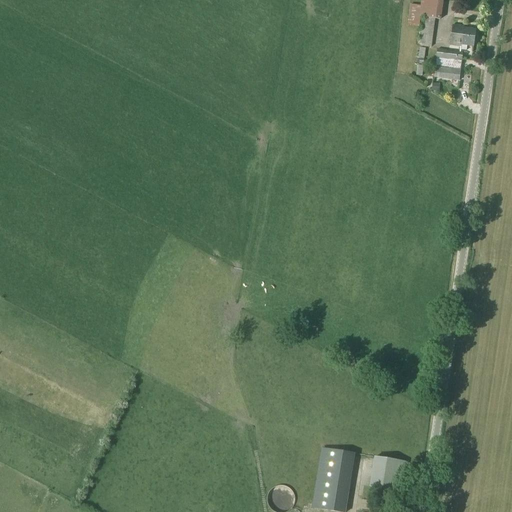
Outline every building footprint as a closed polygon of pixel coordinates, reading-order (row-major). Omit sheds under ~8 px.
[(409,0),(409,5),(420,7),(419,17),(423,17),(419,46),(431,47),(435,19),(441,20),(443,1),(442,1),(441,0),(409,0)] [(450,46),(449,51),(455,52),(460,53),(462,53),(465,53),(466,46),(473,47),(475,30),(463,28),(463,26),(452,25),(449,46),(450,46)] [(455,52),(449,51),(437,50),(435,67),(434,67),(433,78),(459,81),(462,53),(460,53),(455,52)] [(408,62),(407,72),(414,73),(415,62),(408,62)] [(311,508),(334,511),(345,511),(354,454),(320,449),(311,508)] [(369,487),(399,488),(400,457),(370,457),(369,487)] [(295,501),(295,500),(295,499),(295,498),(294,497),(294,495),(294,494),(293,493),(292,492),(292,491),(291,490),(290,489),(289,489),(288,488),(287,487),(286,487),(284,487),(283,486),(282,486),(281,486),(280,486),(278,486),(277,487),(276,487),(275,487),(274,488),(273,489),(272,489),(271,490),(270,491),(269,492),(269,493),(268,494),(268,495),(267,497),(267,498),(267,499),(267,500),(267,501),(267,503),(267,504),(268,505),(268,506),(269,507),(269,508),(270,509),(271,510),(272,511),(273,511),(288,511),(289,511),(290,511),(291,510),(292,509),(292,508),(293,507),(294,506),(294,505),(294,504),(295,503),(295,501)]
